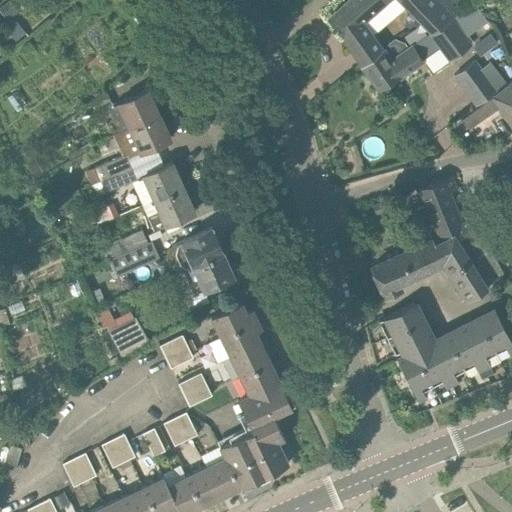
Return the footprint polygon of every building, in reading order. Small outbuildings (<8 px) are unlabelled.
[(0,6),(0,11),(7,20),(17,12),(8,0),(0,6)] [(361,65),(381,51),(379,48),(359,23),(378,7),(373,0),(349,0),(328,20),(361,65)] [(396,0),(425,37),(451,18),(455,13),(443,0),(396,0)] [(381,51),(361,65),(379,89),(439,47),(450,61),(471,46),(465,38),(487,22),(475,3),(452,20),(451,18),(425,37),(409,48),(390,62),(381,51)] [(25,33),(16,21),(9,26),(5,29),(15,41),(25,33)] [(496,31),(477,43),(484,54),(503,42),(496,31)] [(379,48),(381,51),(390,62),(409,48),(404,42),(393,37),(379,48)] [(477,105),(497,90),(475,60),(454,75),(477,105)] [(511,81),(461,119),(467,128),(495,109),(494,107),(497,104),(511,124),(511,81)] [(129,127),(159,113),(148,89),(113,105),(107,91),(83,109),(89,120),(93,119),(108,110),(118,132),(129,127)] [(159,113),(129,127),(140,152),(171,138),(159,113)] [(467,128),(461,119),(454,124),(461,133),(467,128)] [(92,152),(88,144),(69,155),(74,163),(92,152)] [(409,146),(400,146),(399,159),(409,159),(409,146)] [(90,167),(95,180),(133,165),(128,152),(90,167)] [(32,153),(22,158),(32,177),(42,172),(32,153)] [(154,201),(184,187),(173,162),(143,176),(131,181),(142,206),(154,201)] [(133,165),(95,180),(101,192),(138,177),(133,165)] [(420,187),(438,238),(459,227),(458,224),(446,190),(454,186),(451,176),(420,187)] [(490,203),(505,197),(499,181),(484,187),(490,203)] [(195,211),(184,187),(154,201),(159,211),(148,216),(154,230),(195,211)] [(420,198),(410,202),(415,214),(425,210),(420,198)] [(385,199),(379,202),(383,212),(389,210),(385,199)] [(372,204),(376,215),(383,212),(379,202),(372,204)] [(97,225),(119,215),(114,203),(92,213),(97,225)] [(458,224),(459,227),(476,268),(486,288),(493,283),(504,276),(480,231),(485,227),(477,216),(458,224)] [(459,227),(438,238),(440,242),(434,246),(431,241),(371,267),(386,298),(400,291),(395,281),(443,259),(458,283),(456,284),(466,301),(485,289),(486,288),(476,268),(459,227)] [(104,262),(109,260),(148,242),(148,241),(142,228),(98,248),(104,262)] [(185,271),(223,253),(212,228),(182,242),(172,245),(168,248),(166,257),(170,267),(178,271),(184,268),(185,271)] [(151,240),(148,241),(148,242),(109,260),(117,276),(159,257),(151,240)] [(223,253),(185,271),(195,294),(234,277),(223,253)] [(486,288),(485,289),(491,301),(500,296),(493,283),(486,288)] [(211,317),(220,337),(257,320),(252,310),(246,313),(241,302),(211,317)] [(378,320),(387,338),(422,320),(414,302),(378,320)] [(119,326),(108,305),(98,310),(108,331),(121,358),(149,344),(136,317),(119,326)] [(495,309),(478,318),(496,354),(506,348),(510,356),(511,355),(511,335),(509,337),(495,309)] [(496,354),(478,318),(461,327),(484,370),(490,366),(486,359),(496,354)] [(257,320),(220,337),(230,357),(261,342),(256,332),(262,330),(257,320)] [(407,355),(415,351),(426,345),(424,339),(430,336),(422,320),(387,338),(395,354),(404,349),(407,355)] [(484,370),(461,327),(445,335),(464,370),(474,365),(478,373),(484,370)] [(165,357),(188,346),(182,334),(160,345),(165,357)] [(464,370),(445,335),(431,342),(452,386),(458,383),(455,376),(464,370)] [(261,342),(230,357),(239,376),(270,361),(261,342)] [(415,351),(432,386),(442,382),(446,389),(452,386),(431,342),(426,345),(415,351)] [(193,357),(188,346),(165,357),(171,368),(193,357)] [(415,351),(407,355),(398,359),(419,402),(426,399),(422,391),(432,386),(415,351)] [(270,361),(239,376),(248,395),(279,380),(270,361)] [(491,366),(484,370),(478,373),(481,378),(494,372),(491,366)] [(178,384),(184,395),(206,384),(200,373),(178,384)] [(279,380),(248,395),(238,400),(245,416),(250,426),(254,423),(257,428),(219,446),(224,457),(239,488),(258,478),(261,485),(279,476),(276,469),(289,463),(278,441),(284,437),(273,414),(291,405),(287,396),(279,380)] [(206,384),(184,395),(189,406),(212,396),(206,384)] [(174,417),(185,440),(197,434),(186,412),(174,417)] [(174,445),(185,440),(174,417),(163,423),(174,445)] [(153,455),(165,450),(154,427),(142,433),(153,455)] [(112,439),(124,461),(135,456),(124,433),(112,439)] [(27,435),(20,436),(23,446),(29,445),(27,435)] [(112,467),(124,461),(112,439),(101,444),(112,467)] [(5,468),(16,471),(22,449),(11,446),(5,468)] [(74,458),(85,481),(96,475),(85,452),(74,458)] [(205,466),(220,497),(239,488),(224,457),(205,466)] [(73,486),(85,481),(74,458),(62,464),(73,486)] [(185,476),(200,506),(220,497),(205,466),(185,476)] [(143,486),(155,511),(167,511),(177,507),(166,485),(167,485),(163,476),(143,486)] [(166,485),(177,507),(179,511),(188,511),(200,506),(185,476),(167,485),(166,485)] [(131,511),(155,511),(143,486),(124,496),(131,511)] [(64,492),(54,497),(60,509),(70,504),(64,492)] [(131,511),(124,496),(105,505),(108,511),(131,511)] [(38,504),(42,511),(56,511),(50,498),(38,504)]
